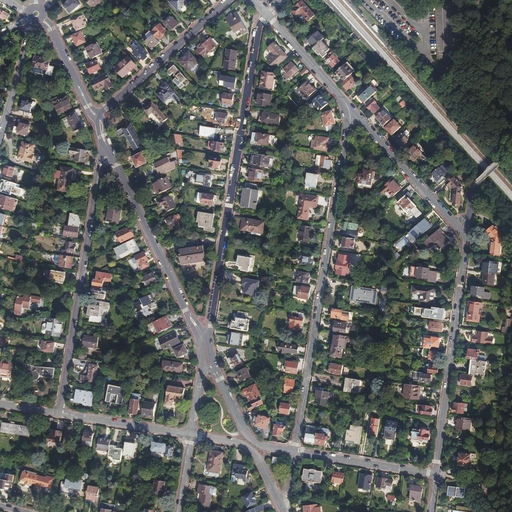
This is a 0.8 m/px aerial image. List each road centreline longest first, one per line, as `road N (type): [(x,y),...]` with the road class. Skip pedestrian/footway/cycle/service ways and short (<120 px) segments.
road 1 (residential): [(437,475),(467,237),(349,113)]
road 2 (residential): [(349,113),(293,451)]
road 3 (residential): [(208,336),(267,14)]
road 4 (residential): [(98,170),(59,412)]
road 5 (residential): [(228,0),(96,116)]
road 6 (residential): [(186,309),(114,161)]
road 7 (residential): [(437,475),(293,451)]
road 8 (residential): [(59,412),(190,435)]
road 9 (residential): [(190,435),(249,448),(283,511)]
road 10 (residential): [(267,14),(349,113)]
road 11 (residential): [(293,451),(251,439),(215,372)]
